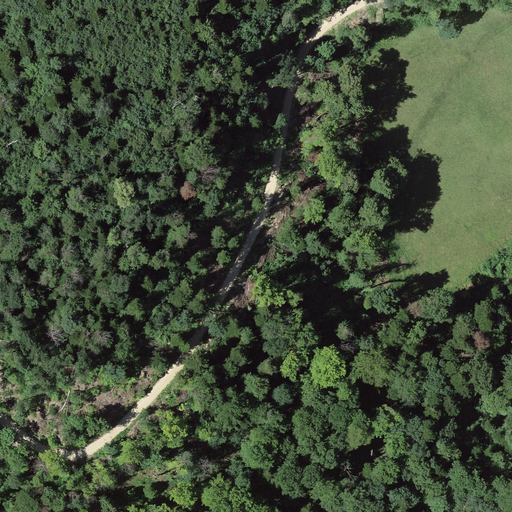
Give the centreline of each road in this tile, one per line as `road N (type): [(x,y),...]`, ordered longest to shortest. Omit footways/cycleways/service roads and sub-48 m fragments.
road 1 (track): [(0,420),(33,446),(63,456),(90,453),(141,407),(214,313),(253,242),(309,48),(334,19),(395,0)]
road 2 (track): [(0,326),(29,351),(43,355),(60,346),(117,213)]
